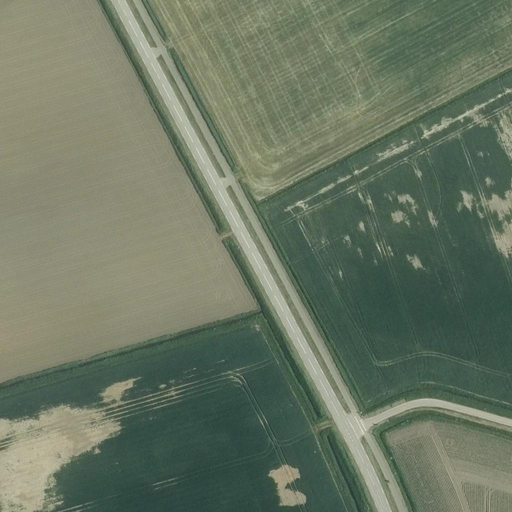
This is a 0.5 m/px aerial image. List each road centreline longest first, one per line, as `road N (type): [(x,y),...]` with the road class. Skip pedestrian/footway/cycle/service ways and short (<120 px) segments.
road 1 (secondary): [(347,432),(117,0)]
road 2 (unclassified): [(347,432),(427,403),(511,424)]
